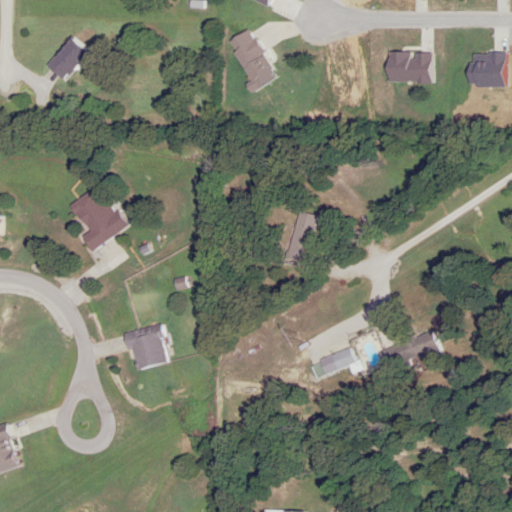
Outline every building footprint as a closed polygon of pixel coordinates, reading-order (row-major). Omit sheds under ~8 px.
[(78,68),(82,71),(99,53),(79,34),(51,64),(68,79),(78,68)] [(72,206),(91,232),(87,235),(97,250),(132,226),(113,199),(105,204),(95,190),(72,206)] [(295,258),(318,264),(330,216),(306,211),(295,258)] [(129,351),(135,350),(139,371),(172,364),(163,325),(125,334),(129,351)] [(391,348),(398,376),(453,362),(446,333),(391,348)] [(340,356),(345,371),(367,363),(362,349),(340,356)] [(0,473),(19,469),(9,427),(0,429),(0,473)]
